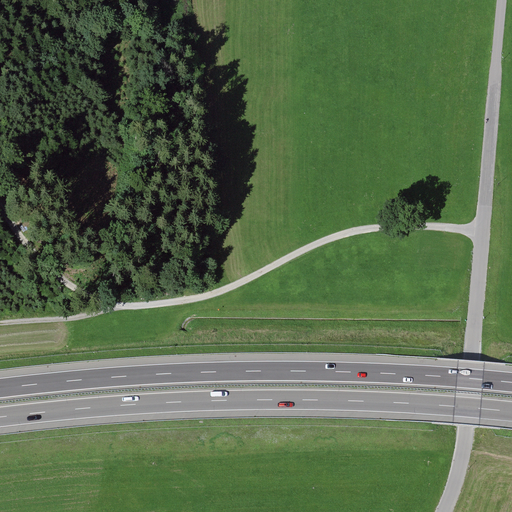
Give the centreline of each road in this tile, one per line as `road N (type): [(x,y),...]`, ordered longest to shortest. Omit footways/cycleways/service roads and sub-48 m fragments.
road 1 (unclassified): [(443,511),(465,434),(502,0)]
road 2 (motorway): [(511,382),(209,371),(0,388)]
road 3 (motorway): [(0,417),(264,400),(511,412)]
road 4 (track): [(123,307),(209,296),(357,232),(482,231)]
road 5 (track): [(123,307),(87,293),(45,260),(0,202)]
road 6 (track): [(0,324),(123,307)]
